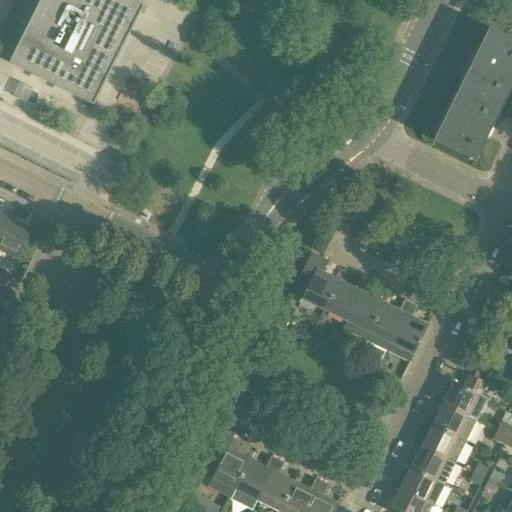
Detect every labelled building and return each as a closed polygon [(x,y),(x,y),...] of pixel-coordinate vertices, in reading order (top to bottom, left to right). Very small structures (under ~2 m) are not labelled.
[(143,4),(134,0),(40,0),(9,62),(94,105),(107,79),(102,76),(123,34),(127,36),(128,36),(144,5),(143,4)] [(433,140),(475,160),(511,85),(511,38),(489,27),(433,140)] [(0,239),(11,217),(0,211),(0,239)] [(11,217),(0,239),(0,248),(19,258),(34,228),(11,217)] [(316,306),(324,310),(339,280),(323,272),(328,262),(322,259),(323,258),(311,252),(296,283),(307,288),(301,299),(299,303),(314,310),(316,306)] [(324,310),(347,321),(367,281),(360,278),(355,288),(339,280),(324,310)] [(343,329),(365,340),(383,302),(368,295),(373,284),(367,281),(347,321),(343,329)] [(365,340),(387,351),(411,303),(405,300),(400,310),(383,302),(365,340)] [(411,303),(387,351),(410,362),(428,325),(412,316),(417,306),(411,303)] [(280,315),(275,325),(284,329),(289,320),(280,315)] [(475,367),(489,374),(495,362),(481,355),(475,367)] [(453,381),(443,403),(477,421),(488,399),(481,396),(487,383),(468,374),(462,386),(453,381)] [(443,403),(432,425),(467,442),(477,421),(443,403)] [(511,425),(502,421),(497,430),(508,436),(511,427),(511,425)] [(432,425),(421,446),(456,464),(467,442),(432,425)] [(492,440),(503,445),(508,436),(497,430),(492,440)] [(231,498),(235,489),(250,459),(234,451),(239,441),(233,437),(234,437),(222,431),(207,461),(218,466),(207,487),(231,498)] [(511,437),(508,436),(503,445),(511,450),(511,437)] [(421,446),(410,468),(436,481),(436,480),(445,485),(456,464),(421,446)] [(235,489),(257,500),(277,460),(271,457),(266,467),(250,459),(235,489)] [(257,500),(279,511),(294,481),(278,473),(283,463),(277,460),(257,500)] [(477,463),(473,472),(484,478),(488,470),(477,463)] [(410,468),(400,489),(425,502),(436,481),(410,468)] [(493,471),(488,480),(500,485),(504,476),(493,471)] [(484,478),(473,472),(469,481),(480,487),(484,478)] [(279,511),(281,511),(306,511),(322,482),(316,479),(311,489),(294,481),(279,511)] [(500,485),(488,480),(483,488),(495,494),(500,485)] [(322,482),(306,511),(335,511),(339,504),(323,496),(328,485),(322,482)] [(420,511),(425,502),(400,489),(389,511),(420,511)]
